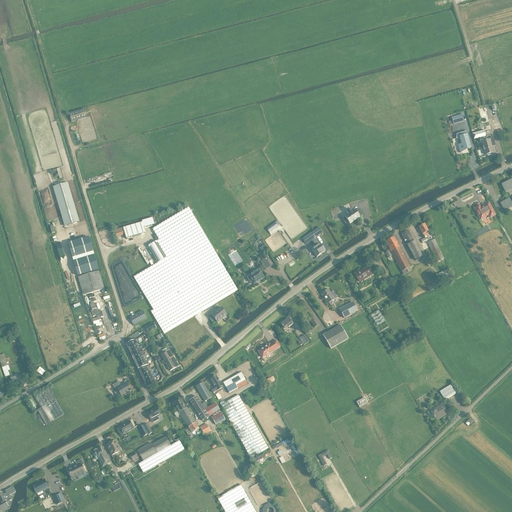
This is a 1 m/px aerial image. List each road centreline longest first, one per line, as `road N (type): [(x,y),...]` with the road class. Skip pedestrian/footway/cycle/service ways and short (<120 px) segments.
road 1 (tertiary): [(150,401),(343,255),(511,165)]
road 2 (track): [(120,340),(125,326),(28,0)]
road 3 (unclassified): [(359,511),(511,368)]
road 4 (unclassified): [(0,409),(119,339),(150,401)]
road 5 (tertiary): [(0,487),(150,401)]
